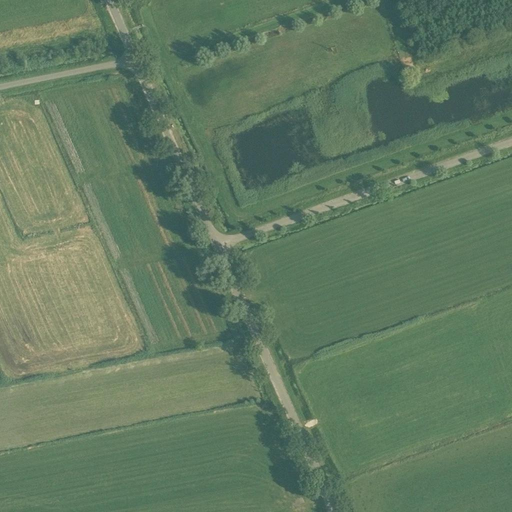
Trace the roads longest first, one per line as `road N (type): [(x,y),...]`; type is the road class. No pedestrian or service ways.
road 1 (unclassified): [(216,245),(511,141)]
road 2 (unclassified): [(334,511),(216,245)]
road 3 (unclassified): [(216,245),(134,60)]
road 4 (unclassified): [(0,87),(134,60)]
